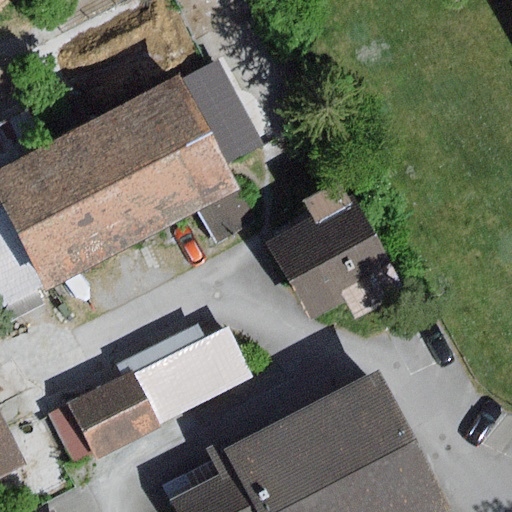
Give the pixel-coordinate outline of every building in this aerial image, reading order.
[(245,190),(186,77),(0,174),(0,186),(51,291),(202,212),(245,190)] [(315,217),(319,225),(356,206),(344,182),(307,201),(315,217)] [(0,315),(51,291),(0,186),(0,315)] [(261,220),(245,190),(202,212),(217,242),(261,220)] [(315,217),(268,242),(313,325),(349,306),(341,292),(393,265),(360,203),(356,206),(319,225),(315,217)] [(393,265),(341,292),(349,306),(356,321),(408,294),(393,265)] [(205,341),(198,327),(126,362),(131,374),(158,428),(259,379),(234,328),(205,341)] [(158,428),(131,374),(49,414),(76,469),(158,428)] [(452,511),(384,378),(238,452),(268,511),(452,511)] [(0,425),(0,485),(24,473),(0,425)] [(268,511),(238,452),(231,438),(208,450),(221,475),(175,499),(181,511),(268,511)]
